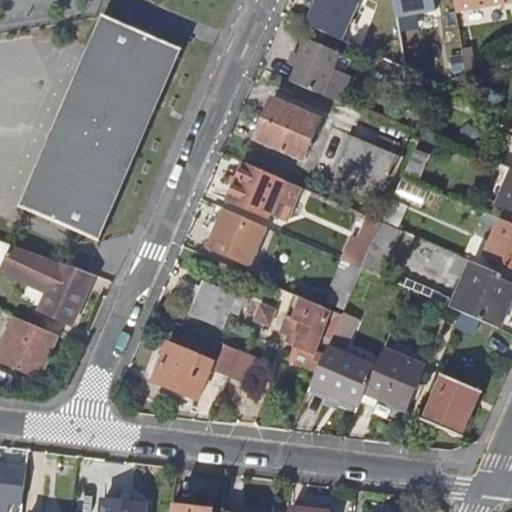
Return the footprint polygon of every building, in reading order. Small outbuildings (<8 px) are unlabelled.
[(346,39),(361,0),(316,0),(307,23),(346,39)] [(395,0),(396,13),(435,12),(434,0),(395,0)] [(454,0),(456,11),(511,0),(454,0)] [(139,29),(107,15),(22,205),(96,238),(182,48),(139,29)] [(304,38),(286,80),(321,94),(331,71),(339,53),(304,38)] [(411,46),(411,61),(434,62),(434,47),(411,46)] [(460,70),(466,68),(463,50),(456,51),(460,70)] [(347,78),(331,71),(321,94),(337,101),(347,78)] [(320,120),(273,99),(256,139),(304,159),(320,120)] [(400,143),(358,125),(353,136),(350,136),(339,162),(341,164),(336,178),(377,195),(383,182),(386,183),(398,156),(395,154),(400,143)] [(268,214),(283,179),(244,162),(229,197),(268,214)] [(511,207),(511,167),(510,166),(496,200),(511,207)] [(251,264),(267,227),(225,209),(209,246),(251,264)] [(511,265),(511,221),(501,217),(486,254),(511,265)] [(378,275),(398,228),(383,222),(363,268),(378,275)] [(71,324),(93,273),(82,269),(9,242),(2,263),(51,285),(41,311),(71,324)] [(328,297),(347,305),(363,268),(344,260),(328,297)] [(500,327),(511,299),(511,276),(477,262),(456,308),(463,311),(492,324),(500,327)] [(239,296),(207,282),(192,317),(224,330),(239,296)] [(310,367),(331,309),(293,294),(281,330),(291,332),(293,329),(301,331),(291,360),(310,367)] [(485,340),(492,324),(463,311),(456,328),(485,340)] [(56,332),(12,312),(0,339),(0,360),(37,377),(56,332)] [(312,385),(360,406),(369,385),(378,364),(343,348),(355,319),(343,315),(312,385)] [(165,351),(156,371),(152,381),(169,389),(191,398),(195,400),(211,364),(168,345),(165,351)] [(218,371),(230,376),(233,369),(240,352),(228,346),(218,371)] [(150,369),(156,371),(165,351),(159,348),(150,369)] [(428,366),(385,348),(378,364),(369,385),(368,386),(383,393),(381,397),(409,410),(428,366)] [(257,359),(240,352),(233,369),(230,376),(247,383),(257,359)] [(482,390),(449,375),(429,421),(454,431),(468,425),(482,390)] [(340,406),(357,413),(360,406),(312,385),(309,393),(328,401),(327,405),(338,410),(340,406)] [(188,403),(191,398),(169,389),(167,394),(188,403)] [(405,420),(409,410),(381,397),(377,407),(405,420)] [(9,511),(11,502),(24,504),(28,468),(0,464),(0,511),(9,511)] [(147,511),(148,503),(106,498),(104,511),(147,511)] [(207,511),(209,505),(175,501),(173,511),(207,511)]
